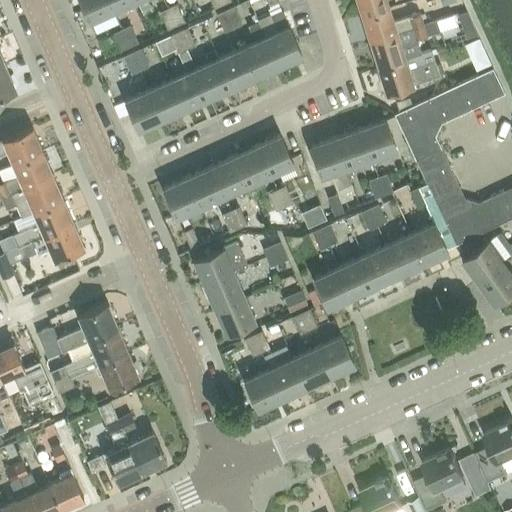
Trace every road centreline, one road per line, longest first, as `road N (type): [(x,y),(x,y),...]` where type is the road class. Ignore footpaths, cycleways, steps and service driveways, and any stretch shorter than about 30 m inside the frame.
road 1 (residential): [(317,0),(340,75),(112,185)]
road 2 (tertiary): [(225,476),(511,352)]
road 3 (tertiary): [(225,476),(195,374),(144,257)]
road 4 (tertiary): [(112,185),(33,0)]
road 5 (residential): [(0,321),(144,257)]
